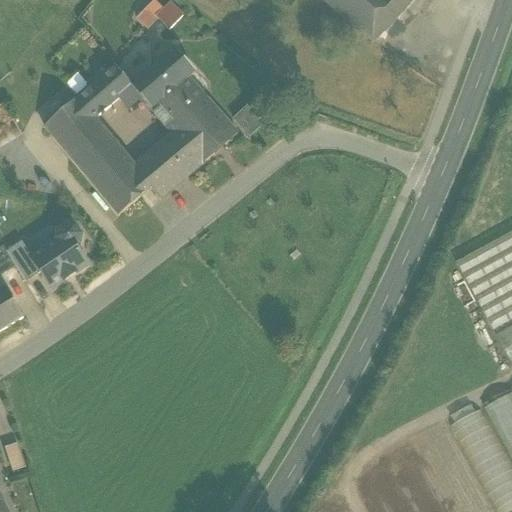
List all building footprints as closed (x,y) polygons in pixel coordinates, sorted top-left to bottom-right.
[(392,0),(318,0),(371,45),(405,10),(392,0)] [(392,0),(405,10),(413,0),(392,0)] [(150,32),(158,21),(165,11),(153,2),(138,23),(150,32)] [(185,15),(169,4),(165,11),(158,21),(173,31),(185,15)] [(175,49),(130,86),(132,89),(151,111),(189,79),(195,73),(175,49)] [(104,79),(113,72),(103,60),(84,75),(94,87),(104,79)] [(113,72),(104,79),(121,99),(132,89),(130,86),(116,69),(113,72)] [(94,87),(44,129),(68,158),(102,130),(94,121),(121,99),(104,79),(94,87)] [(236,136),(189,79),(151,111),(176,141),(163,153),(185,179),(236,136)] [(256,99),(234,119),(250,137),(272,116),(256,99)] [(4,103),(0,105),(0,145),(21,134),(4,103)] [(133,167),(102,130),(68,158),(117,217),(149,190),(151,188),(133,167)] [(185,179),(163,153),(151,163),(173,189),(185,179)] [(151,163),(146,157),(133,167),(151,188),(149,190),(158,201),(173,189),(151,163)] [(40,274),(52,291),(86,267),(75,248),(78,246),(80,237),(75,230),(67,227),(59,232),(57,241),(31,259),(30,259),(40,274)] [(511,233),(467,258),(457,264),(492,331),(511,320),(511,233)] [(459,243),(450,252),(457,264),(467,258),(459,243)] [(21,244),(6,254),(15,268),(25,285),(40,274),(30,259),(31,259),(21,244)] [(3,248),(0,250),(0,276),(15,268),(6,254),(3,248)] [(0,290),(0,327),(3,332),(22,320),(2,289),(0,290)] [(511,327),(495,337),(511,370),(511,327)] [(445,422),(408,442),(445,511),(510,511),(511,511),(511,398),(451,432),(445,422)] [(18,447),(5,451),(12,474),(26,470),(18,447)]
